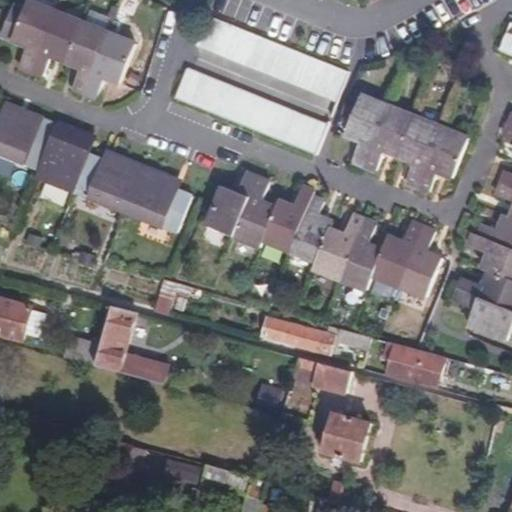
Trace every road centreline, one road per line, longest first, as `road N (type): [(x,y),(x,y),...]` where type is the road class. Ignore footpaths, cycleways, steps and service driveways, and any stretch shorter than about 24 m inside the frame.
road 1 (residential): [(0,77),(101,118),(254,147),(453,213),(508,86),(489,43),(486,0)]
road 2 (residential): [(418,0),(354,25),(284,0)]
